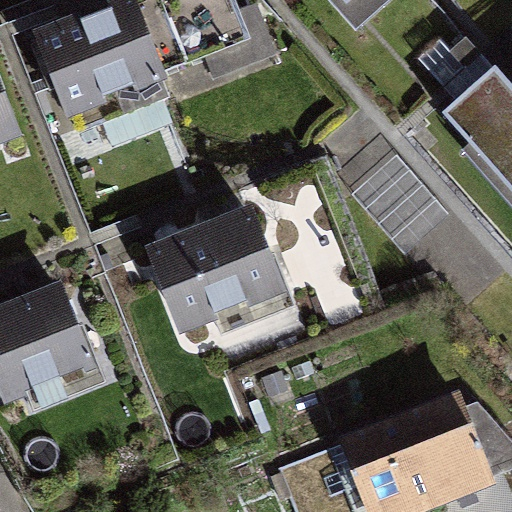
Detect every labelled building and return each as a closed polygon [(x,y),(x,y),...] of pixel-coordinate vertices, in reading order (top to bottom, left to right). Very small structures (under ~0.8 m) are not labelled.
[(156,73),(127,0),(102,0),(30,28),(62,110),(156,73)] [(236,0),(127,0),(156,73),(250,36),(236,0)] [(352,0),(367,16),(384,0),(352,0)] [(493,53),(440,99),(511,180),(511,75),(510,73),(493,53)] [(0,70),(0,123),(18,117),(0,70)] [(254,196),(146,238),(178,319),(286,277),(254,196)] [(61,271),(0,294),(0,378),(3,387),(93,352),(61,271)] [(386,511),(496,469),(459,375),(342,421),(377,511),(386,511)] [(0,410),(10,407),(0,381),(0,410)]
